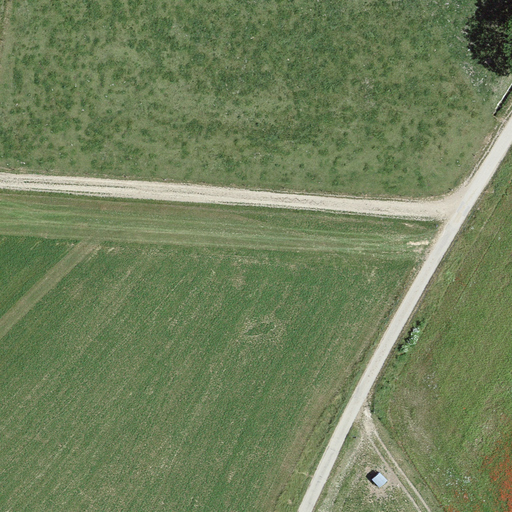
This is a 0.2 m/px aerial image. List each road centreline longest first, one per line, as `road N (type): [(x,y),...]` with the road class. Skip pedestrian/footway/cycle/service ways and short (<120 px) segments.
road 1 (track): [(474,204),(440,214),(0,185)]
road 2 (unclassified): [(310,511),(446,247),(511,144)]
road 3 (track): [(440,511),(365,405)]
